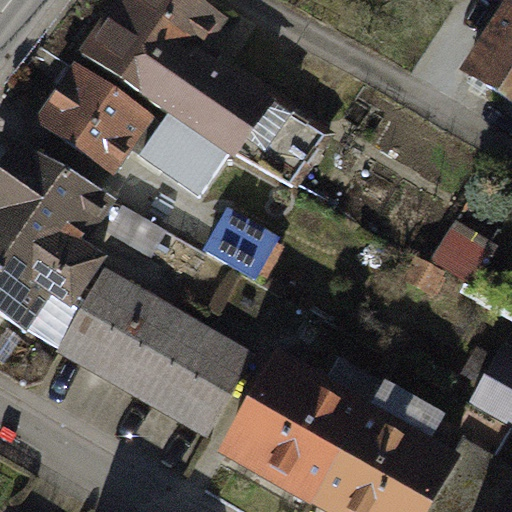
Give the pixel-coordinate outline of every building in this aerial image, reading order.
[(181,0),(135,0),(48,130),(128,184),(178,109),(254,160),(287,110),(208,58),(226,30),(181,0)] [(511,13),(471,75),(511,101),(511,13)] [(17,165),(0,191),(0,230),(80,282),(115,228),(17,165)] [(234,216),(216,254),(265,278),(284,239),(260,228),(234,216)] [(0,230),(0,307),(45,337),(80,282),(0,230)] [(257,358),(108,277),(67,353),(215,433),(257,358)] [(511,360),(486,411),(511,424),(511,360)] [(243,459),(331,511),(383,422),(295,370),(243,459)] [(331,511),(333,511),(448,511),(471,473),(383,422),(331,511)]
